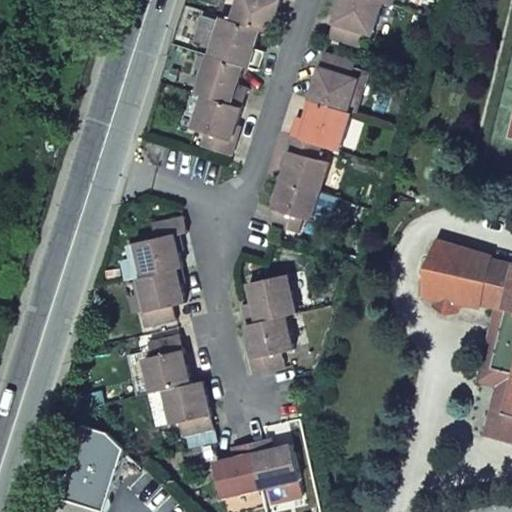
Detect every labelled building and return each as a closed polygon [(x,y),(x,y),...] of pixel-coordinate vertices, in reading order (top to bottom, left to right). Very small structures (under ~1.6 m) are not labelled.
[(240,0),(234,21),(262,29),(272,33),(282,0),(240,0)] [(376,0),(342,0),(331,38),(361,48),(366,33),(374,36),(384,3),(376,0)] [(214,48),(212,56),(245,66),(261,71),(264,57),(254,54),(262,29),(234,21),(223,17),(222,22),(214,48)] [(207,18),(199,43),(214,48),(222,22),(207,18)] [(112,40),(118,21),(112,19),(105,38),(108,39),(112,40)] [(326,52),(311,100),(315,101),(350,112),(360,79),(352,76),(357,62),(326,52)] [(211,55),(198,93),(205,96),(243,108),(248,93),(238,90),(245,66),(212,56),(211,55)] [(205,96),(195,129),(207,133),(203,147),(234,157),(238,141),(234,140),(243,108),(205,96)] [(297,122),(292,136),(322,145),(340,151),(353,113),(350,112),(315,101),(307,125),(297,122)] [(292,153),(284,180),(321,192),(330,164),(318,160),(322,145),(292,136),(288,151),(292,153)] [(284,180),(270,223),(300,233),(305,218),(312,221),(321,192),(284,180)] [(141,259),(146,277),(179,269),(184,268),(177,235),(189,232),(186,216),(154,224),(158,238),(138,243),(141,259)] [(511,438),(511,264),(493,259),(494,256),(441,240),(435,255),(432,266),(431,272),(430,275),(429,288),(427,294),(439,296),(437,305),(459,310),(462,300),(483,303),(483,301),(499,304),(508,307),(493,366),(511,370),(511,395),(502,436),(511,438)] [(126,262),(130,281),(141,278),(146,277),(141,259),(126,262)] [(144,312),(148,328),(179,321),(175,306),(188,303),(179,269),(146,277),(141,278),(148,311),(144,312)] [(245,311),(248,325),(287,316),(298,313),(288,274),(250,284),(256,308),(245,311)] [(481,379),(499,384),(486,433),(502,436),(511,395),(511,370),(493,366),(508,307),(499,304),(484,364),(481,379)] [(251,359),(255,375),(270,371),(286,368),(283,353),(295,350),(287,316),(248,325),(256,358),(251,359)] [(147,359),(154,393),(166,390),(193,384),(182,335),(151,343),(154,357),(147,359)] [(193,384),(166,390),(174,425),(182,423),(185,437),(216,430),(205,381),(193,384)] [(85,431),(59,511),(107,511),(127,451),(109,431),(87,425),(85,431)] [(252,443),(263,489),(302,480),(294,445),(269,451),(267,440),(252,443)] [(216,463),(224,498),(263,489),(252,443),(238,447),(241,457),(216,463)]
